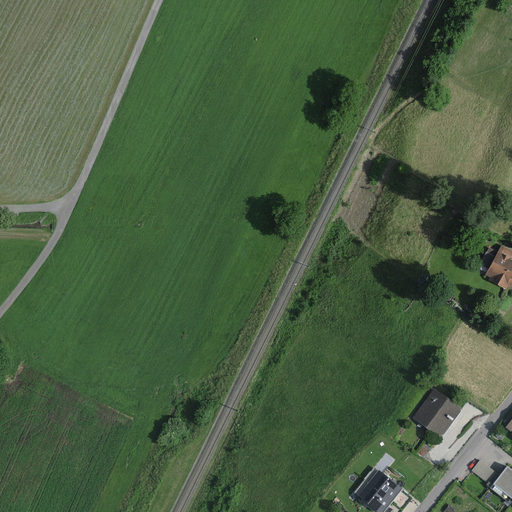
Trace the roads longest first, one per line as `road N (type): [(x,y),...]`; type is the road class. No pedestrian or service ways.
road 1 (track): [(160,0),(57,235),(0,316)]
road 2 (residential): [(511,402),(425,511)]
